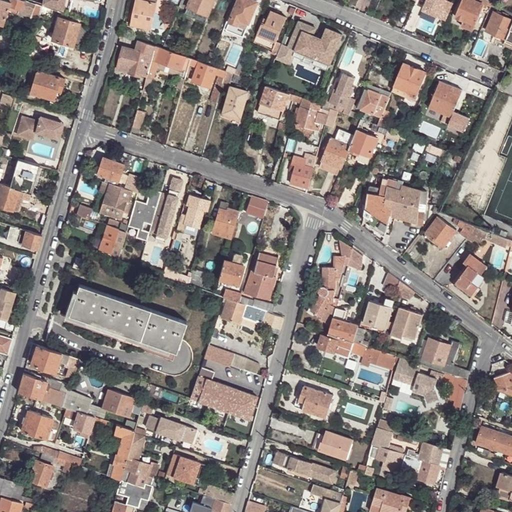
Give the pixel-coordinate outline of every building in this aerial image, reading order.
[(10,1),(9,1),(5,0),(0,0),(0,22),(2,23),(6,10),(10,1)] [(28,1),(24,0),(9,0),(9,1),(10,1),(6,10),(29,19),(33,8),(34,3),(28,1)] [(42,0),(41,5),(62,9),(64,0),(42,0)] [(135,0),(131,24),(152,28),(157,2),(147,0),(146,0),(135,0)] [(190,0),(188,7),(208,15),(214,0),(190,0)] [(252,0),(238,0),(232,16),(239,19),(249,23),(258,2),(252,0)] [(356,0),(354,6),(364,10),(368,0),(356,0)] [(474,0),(462,0),(456,16),(464,19),(462,25),(473,30),(483,4),(474,0)] [(50,9),(41,6),(40,10),(39,13),(48,16),(50,9)] [(208,15),(188,7),(185,14),(205,22),(208,15)] [(30,19),(37,21),(39,13),(40,10),(37,10),(36,12),(32,11),(30,19)] [(511,18),(495,11),(487,30),(495,34),(506,38),(507,39),(507,38),(511,26),(511,18)] [(278,16),(270,13),(267,20),(264,19),(264,18),(254,42),(273,50),(276,42),(287,17),(279,14),(278,16)] [(239,19),(232,16),(229,22),(237,25),(238,23),(239,19)] [(79,23),(58,17),(52,39),(72,45),(79,23)] [(299,21),(298,24),(315,31),(316,28),(299,21)] [(237,25),(229,22),(226,29),(243,36),(246,29),(237,25)] [(298,24),(289,47),(295,49),(293,56),(294,56),(304,60),(306,54),(317,59),(315,62),(315,63),(328,69),(335,51),(334,51),(336,44),(338,45),(342,34),(327,28),(322,39),(321,43),(313,39),(314,36),(313,35),(315,31),(298,24)] [(168,34),(162,48),(167,50),(173,36),(168,34)] [(32,36),(30,44),(37,46),(39,38),(32,36)] [(155,46),(139,40),(136,50),(124,46),(119,63),(128,66),(130,67),(132,67),(130,72),(141,76),(141,75),(147,76),(152,59),(155,46)] [(272,54),(276,56),(281,44),(276,42),(273,50),(272,54)] [(282,44),(276,58),(290,64),(294,56),(293,56),(295,49),(289,47),(285,45),(282,44)] [(162,48),(155,46),(152,59),(158,61),(187,71),(189,65),(191,58),(167,50),(162,48)] [(209,65),(214,53),(210,52),(205,64),(209,65)] [(199,62),(191,58),(189,65),(197,68),(199,62)] [(60,59),(59,67),(73,69),(74,61),(60,59)] [(158,61),(152,59),(147,76),(143,90),(148,92),(152,78),(153,79),(156,69),(158,61)] [(315,62),(314,61),(313,64),(327,70),(328,69),(315,63),(315,62)] [(217,68),(209,65),(205,64),(199,62),(197,68),(193,81),(194,81),(210,86),(212,87),(215,74),(217,68)] [(128,66),(119,63),(118,68),(128,72),(130,67),(128,66)] [(426,73),(404,63),(394,86),(408,92),(406,97),(415,100),(426,73)] [(225,77),(226,72),(217,68),(215,74),(219,75),(225,77)] [(62,88),(62,86),(65,78),(36,70),(30,93),(50,99),(54,100),(57,86),(62,88)] [(362,85),(367,74),(359,71),(355,82),(362,85)] [(229,83),(232,74),(226,72),(225,77),(224,81),(229,83)] [(243,77),(234,74),(232,81),(241,84),(243,77)] [(224,81),(225,77),(219,75),(212,101),(218,102),(224,81)] [(209,93),(210,86),(194,81),(193,87),(209,93)] [(338,81),(333,92),(350,98),(354,87),(338,81)] [(451,117),(461,95),(463,90),(451,85),(440,81),(429,107),(451,117)] [(368,84),(367,88),(389,97),(391,93),(368,84)] [(226,102),(245,108),(250,91),(231,85),(231,86),(228,95),(226,102)] [(65,87),(62,86),(62,88),(58,101),(54,100),(50,99),(50,102),(60,105),(65,87)] [(58,101),(62,88),(57,86),(54,100),(58,101)] [(290,94),(266,86),(258,113),(280,121),(290,94)] [(394,86),(392,91),(406,97),(408,92),(394,86)] [(382,116),(389,97),(367,88),(358,108),(382,116)] [(329,105),(322,103),(321,105),(330,108),(336,110),(344,113),(350,98),(333,92),(330,102),(330,103),(329,105)] [(0,106),(11,110),(15,98),(15,97),(4,94),(0,106)] [(351,111),(355,100),(350,98),(344,113),(349,115),(351,111)] [(318,112),(320,105),(304,99),(302,103),(301,108),(298,120),(297,124),(314,130),(316,122),(318,112)] [(242,119),(245,108),(226,102),(223,114),(242,119)] [(331,126),(336,110),(330,108),(329,111),(326,120),(325,125),(331,126)] [(316,122),(325,125),(326,120),(329,111),(323,109),(322,113),(318,112),(316,122)] [(145,112),(137,110),(133,126),(141,128),(145,112)] [(36,132),(59,139),(64,123),(40,116),(39,121),(22,116),(17,134),(33,139),(36,132)] [(388,118),(382,116),(378,126),(385,128),(388,118)] [(311,138),(314,130),(297,124),(294,133),(311,138)] [(385,128),(378,126),(373,124),(371,130),(387,136),(389,130),(385,128)] [(351,146),(355,136),(340,130),(336,139),(351,146)] [(378,138),(357,130),(355,136),(351,146),(348,153),(357,157),(358,155),(369,159),(378,138)] [(187,135),(184,145),(194,148),(198,139),(187,135)] [(348,153),(351,146),(336,139),(331,138),(322,160),(323,161),(332,164),(340,168),(342,168),(348,153)] [(444,159),(447,150),(432,146),(429,153),(444,159)] [(367,164),(369,159),(358,155),(357,157),(356,160),(367,164)] [(292,167),(295,168),(296,164),(305,166),(306,160),(294,156),(292,167)] [(124,163),(114,160),(105,157),(101,159),(96,173),(107,177),(118,181),(124,163)] [(31,192),(40,165),(18,159),(10,186),(19,188),(24,190),(31,192)] [(329,171),(332,164),(323,161),(320,168),(329,171)] [(245,162),(242,171),(248,173),(252,164),(245,162)] [(291,184),(308,189),(313,168),(305,166),(296,164),(295,168),(291,184)] [(337,175),(340,168),(332,164),(329,171),(337,175)] [(131,191),(137,193),(142,177),(129,173),(124,188),(131,191)] [(107,177),(105,182),(110,184),(116,186),(118,181),(107,177)] [(149,231),(149,232),(156,234),(166,237),(182,180),(173,177),(168,194),(161,192),(151,224),(149,231)] [(383,179),(381,185),(401,191),(402,185),(402,184),(383,179)] [(215,183),(208,181),(205,191),(212,193),(215,183)] [(12,209),(19,188),(10,186),(1,183),(0,182),(0,206),(12,210),(12,209)] [(101,184),(99,192),(106,194),(106,193),(109,187),(101,184)] [(109,187),(106,193),(106,194),(99,211),(119,218),(122,211),(127,213),(131,202),(128,201),(131,191),(124,188),(116,186),(110,184),(109,187)] [(381,189),(378,188),(378,195),(386,197),(385,203),(394,205),(393,216),(395,216),(423,223),(425,212),(418,211),(420,190),(402,185),(401,191),(381,185),(381,189)] [(378,195),(378,188),(369,186),(363,221),(385,236),(390,215),(393,216),(394,205),(385,203),(386,197),(378,195)] [(18,210),(24,190),(19,188),(12,209),(18,210)] [(136,237),(147,240),(149,232),(149,231),(142,229),(145,222),(151,224),(161,192),(150,188),(146,203),(135,200),(128,224),(127,225),(138,228),(136,237)] [(418,211),(425,212),(427,191),(421,190),(420,190),(418,211)] [(210,199),(189,193),(186,204),(189,204),(186,213),(181,212),(176,228),(177,229),(179,221),(185,223),(199,227),(204,209),(207,210),(210,199)] [(268,201),(251,196),(246,211),(252,213),(251,214),(262,218),(268,201)] [(222,201),(220,209),(227,210),(228,208),(229,203),(222,201)] [(79,206),(76,214),(88,218),(89,218),(92,210),(79,206)] [(212,233),(230,238),(238,211),(228,208),(227,210),(220,209),(212,233)] [(433,238),(437,241),(443,246),(457,229),(439,216),(426,232),(433,238)] [(89,218),(88,218),(87,222),(105,228),(106,224),(98,221),(92,219),(89,218)] [(107,225),(126,231),(127,225),(128,224),(126,224),(127,220),(122,218),(121,222),(109,218),(107,225)] [(467,223),(459,219),(455,224),(463,230),(467,223)] [(185,223),(179,221),(177,229),(183,231),(185,223)] [(461,231),(467,236),(475,226),(467,223),(463,230),(461,231)] [(116,250),(120,252),(126,231),(107,225),(106,224),(105,228),(98,249),(110,253),(111,249),(116,250)] [(7,235),(17,238),(19,229),(10,226),(7,235)] [(475,226),(467,236),(473,241),(474,240),(479,242),(482,237),(484,237),(487,231),(475,226)] [(38,248),(42,234),(20,227),(19,229),(17,238),(15,242),(38,248)] [(487,231),(484,237),(507,247),(508,241),(508,240),(504,238),(487,231)] [(345,258),(350,259),(350,258),(352,248),(353,248),(340,240),(341,256),(345,256),(345,258)] [(352,248),(350,258),(352,260),(350,264),(360,270),(362,267),(363,256),(352,248)] [(487,265),(471,252),(465,261),(470,265),(454,285),(470,297),(486,276),(482,273),(487,265)] [(224,260),(219,279),(238,284),(244,265),(240,264),(242,256),(241,254),(236,253),(234,254),(231,262),(224,260)] [(259,254),(254,269),(259,270),(259,273),(267,275),(269,273),(274,274),(276,267),(278,260),(259,254)] [(321,320),(331,325),(334,318),(336,308),(329,304),(332,300),(332,299),(335,291),(335,283),(335,278),(339,278),(345,258),(345,256),(341,256),(334,257),(334,267),(323,267),(323,286),(321,287),(319,289),(318,292),(320,295),(315,303),(319,306),(315,314),(322,317),(321,320)] [(73,266),(82,268),(84,259),(76,257),(73,266)] [(188,285),(200,289),(204,272),(193,269),(189,280),(188,283),(188,285)] [(270,299),(276,277),(274,277),(274,274),(269,273),(267,275),(259,273),(259,270),(254,269),(252,271),(250,270),(244,292),(270,299)] [(400,281),(389,272),(384,286),(397,291),(400,281)] [(176,280),(188,285),(188,283),(189,280),(177,276),(176,280)] [(415,291),(400,281),(397,291),(397,292),(409,299),(415,291)] [(75,294),(69,313),(170,348),(178,351),(188,321),(78,283),(76,291),(75,294)] [(0,319),(7,322),(13,304),(10,303),(14,292),(2,288),(0,294),(0,319)] [(223,297),(224,297),(228,298),(239,302),(240,298),(241,294),(226,289),(224,293),(223,297)] [(67,313),(69,313),(75,294),(72,293),(67,313)] [(239,302),(228,298),(222,317),(240,323),(242,317),(246,305),(239,302)] [(240,298),(239,302),(246,305),(252,307),(253,302),(240,298)] [(392,307),(394,300),(387,298),(385,305),(392,307)] [(253,302),(252,307),(266,311),(268,303),(254,299),(253,302)] [(389,318),(392,307),(385,305),(370,300),(364,322),(371,324),(374,314),(389,318)] [(268,303),(266,311),(272,313),(275,305),(268,303)] [(311,311),(315,314),(319,306),(315,303),(311,311)] [(252,307),(246,305),(242,317),(257,323),(258,321),(262,323),(266,311),(252,307)] [(346,311),(344,320),(346,321),(350,309),(342,307),(342,309),(346,311)] [(423,314),(400,307),(395,324),(388,322),(387,326),(393,328),(392,334),(402,337),(403,335),(415,338),(423,314)] [(336,308),(334,318),(344,320),(346,311),(342,309),(336,308)] [(272,313),(266,311),(262,323),(272,326),(280,329),(284,317),(272,313)] [(170,348),(69,313),(67,323),(167,358),(170,348)] [(388,322),(389,318),(374,314),(371,324),(386,329),(387,326),(388,322)] [(257,323),(242,317),(240,323),(239,324),(255,330),(257,323)] [(340,337),(353,341),(358,327),(358,324),(346,321),(344,320),(334,318),(331,325),(329,333),(340,337)] [(321,336),(323,331),(297,323),(296,328),(321,336)] [(279,334),(280,329),(272,326),(270,331),(279,334)] [(355,342),(362,344),(363,340),(366,330),(358,327),(353,341),(355,342)] [(335,349),(340,337),(329,333),(323,331),(321,336),(318,346),(334,352),(335,349)] [(0,334),(0,352),(8,354),(12,338),(0,334)] [(353,349),(355,342),(353,341),(340,337),(335,349),(350,354),(350,353),(352,349),(353,349)] [(417,355),(415,362),(422,364),(435,368),(442,370),(445,362),(451,346),(451,345),(430,338),(429,340),(423,357),(417,355)] [(429,340),(423,338),(417,355),(423,357),(429,340)] [(451,345),(451,346),(460,349),(462,343),(452,340),(451,345)] [(372,355),(374,348),(367,346),(362,344),(355,342),(353,349),(372,355)] [(59,360),(62,353),(43,347),(38,345),(31,363),(55,372),(59,360)] [(208,348),(205,357),(256,374),(260,363),(249,358),(234,353),(209,345),(208,348)] [(451,346),(445,362),(455,365),(460,349),(451,346)] [(381,350),(380,350),(374,348),(372,355),(370,361),(377,363),(381,350)] [(368,367),(370,361),(372,355),(353,349),(352,349),(350,353),(362,357),(360,364),(368,367)] [(381,365),(394,369),(396,362),(397,356),(381,350),(377,363),(381,365)] [(78,367),(80,359),(62,353),(59,360),(66,362),(66,364),(69,365),(78,367)] [(415,362),(400,357),(399,363),(395,377),(404,380),(405,376),(416,379),(415,383),(412,389),(425,393),(428,401),(440,397),(435,385),(437,378),(419,372),(422,364),(415,362)] [(86,367),(88,362),(80,359),(78,367),(77,370),(82,372),(83,366),(86,367)] [(445,362),(442,370),(459,376),(461,368),(455,365),(445,362)] [(77,370),(78,367),(69,365),(66,375),(70,377),(74,378),(77,370)] [(215,372),(201,367),(191,397),(210,404),(250,418),(258,397),(212,380),(215,372)] [(85,368),(79,384),(89,388),(95,371),(85,368)] [(461,368),(459,376),(468,379),(470,370),(461,368)] [(459,376),(442,370),(440,379),(453,383),(459,385),(466,387),(468,379),(459,376)] [(23,372),(18,390),(40,398),(46,380),(43,379),(23,372)] [(508,393),(511,394),(511,375),(511,372),(495,377),(498,386),(497,390),(504,392),(508,393)] [(46,380),(40,398),(48,401),(66,407),(73,409),(78,411),(90,415),(92,407),(89,405),(90,402),(87,401),(89,394),(69,387),(67,386),(68,384),(44,377),(43,379),(46,380)] [(133,386),(146,390),(147,388),(148,383),(135,379),(133,386)] [(307,396),(303,409),(327,417),(334,395),(305,385),(302,394),(307,396)] [(462,402),(465,391),(458,389),(452,387),(449,398),(455,400),(462,402)] [(106,396),(102,406),(102,407),(128,416),(134,397),(109,388),(106,396)] [(144,399),(144,400),(150,402),(153,390),(147,388),(146,390),(144,399)] [(95,403),(102,406),(106,396),(99,394),(95,403)] [(297,407),(303,409),(307,396),(302,394),(301,396),(298,404),(297,407)] [(384,401),(383,407),(390,409),(393,397),(386,395),(384,401)] [(133,417),(130,428),(135,430),(143,402),(143,400),(139,399),(135,416),(133,417)] [(460,410),(462,402),(455,400),(453,409),(454,409),(460,410)] [(92,407),(90,415),(94,416),(96,417),(100,406),(90,402),(89,405),(92,407)] [(27,413),(21,430),(45,438),(46,437),(53,439),(58,423),(51,420),(52,416),(33,411),(34,408),(27,406),(25,413),(27,413)] [(73,409),(66,407),(63,415),(70,418),(73,409)] [(78,411),(73,409),(70,418),(75,419),(78,411)] [(90,415),(78,411),(75,419),(73,426),(89,432),(93,420),(94,416),(90,415)] [(150,414),(145,426),(156,430),(191,442),(196,428),(161,416),(160,418),(150,414)] [(96,417),(94,416),(93,420),(107,425),(109,421),(96,417)] [(380,419),(377,426),(390,430),(392,423),(380,419)] [(111,475),(121,479),(124,468),(131,444),(133,438),(135,430),(130,428),(116,423),(113,433),(122,436),(117,452),(115,451),(111,464),(114,465),(111,475)] [(392,423),(390,430),(392,431),(399,433),(400,429),(394,427),(394,424),(392,423)] [(377,426),(373,442),(379,444),(380,440),(389,442),(392,431),(390,430),(377,426)] [(477,442),(492,447),(497,432),(482,426),(477,442)] [(321,440),(318,448),(318,449),(347,459),(353,438),(326,429),(325,434),(322,440),(321,440)] [(143,433),(135,430),(133,438),(131,444),(124,468),(147,476),(152,478),(155,479),(159,465),(151,462),(150,465),(138,461),(145,434),(143,433)] [(497,432),(492,447),(506,452),(511,437),(497,432)] [(314,447),(318,448),(321,440),(322,440),(325,434),(319,433),(314,447)] [(421,454),(419,458),(424,459),(439,464),(443,447),(424,441),(421,454)] [(379,444),(373,442),(370,454),(376,457),(395,463),(399,451),(387,447),(379,444)] [(388,444),(387,447),(399,451),(406,453),(408,454),(412,455),(413,451),(388,444)] [(36,446),(35,449),(41,452),(66,460),(74,463),(80,465),(82,459),(67,454),(67,455),(42,446),(36,446)] [(443,447),(439,464),(440,465),(446,467),(450,449),(443,447)] [(483,455),(504,462),(506,458),(491,453),(492,452),(485,449),(483,455)] [(272,463),(278,465),(282,453),(276,451),(272,463)] [(406,453),(399,451),(395,463),(402,465),(402,464),(406,453)] [(66,460),(41,452),(39,457),(64,465),(66,460)] [(167,474),(193,483),(200,462),(174,453),(167,474)] [(282,453),(278,465),(332,483),(336,472),(282,453)] [(408,454),(406,453),(402,464),(413,467),(416,468),(414,471),(413,476),(435,482),(436,480),(419,475),(423,462),(416,460),(416,462),(407,459),(408,454)] [(412,455),(408,454),(407,459),(416,462),(416,460),(417,457),(412,455)] [(23,477),(29,479),(36,460),(30,457),(23,477)] [(393,469),(395,463),(376,457),(375,462),(393,469)] [(439,464),(424,459),(423,462),(419,475),(436,480),(439,471),(440,467),(440,465),(439,464)] [(36,460),(29,479),(46,486),(53,466),(36,460)] [(74,463),(66,460),(64,465),(62,469),(71,472),(73,467),(74,463)] [(373,464),(367,462),(366,467),(365,472),(371,474),(373,464)] [(80,465),(74,463),(73,467),(95,474),(92,480),(98,483),(101,472),(80,465)] [(109,463),(106,474),(111,475),(114,465),(111,464),(109,463)] [(341,476),(347,477),(350,468),(344,466),(341,476)] [(124,468),(121,479),(125,480),(135,484),(143,486),(144,483),(147,476),(124,468)] [(358,472),(350,469),(347,482),(354,485),(358,472)] [(511,474),(502,472),(498,486),(502,487),(511,490),(511,496),(511,499),(511,474)] [(0,476),(0,493),(2,494),(10,496),(14,481),(0,476)] [(152,478),(147,476),(144,483),(156,487),(158,480),(155,479),(152,478)] [(121,479),(116,497),(120,498),(123,488),(125,480),(121,479)] [(132,490),(135,484),(125,480),(123,488),(132,490)] [(14,481),(10,496),(15,498),(20,483),(14,481)] [(20,483),(15,498),(24,500),(33,503),(34,503),(35,500),(25,496),(25,495),(22,493),(25,483),(20,482),(20,483)] [(328,499),(330,489),(314,484),(311,492),(320,495),(320,497),(326,499),(326,498),(328,499)] [(208,485),(205,495),(212,498),(216,488),(208,485)] [(402,511),(404,508),(409,509),(413,497),(379,487),(374,504),(383,507),(381,511),(402,511)] [(511,500),(511,499),(511,496),(511,490),(502,487),(499,497),(511,500)] [(216,488),(212,498),(215,499),(232,504),(235,494),(216,488)] [(338,511),(339,511),(344,493),(330,489),(328,499),(326,498),(326,499),(324,509),(336,511),(338,511)] [(343,511),(349,495),(344,493),(339,511),(340,511),(343,511)] [(205,495),(201,494),(197,507),(207,511),(208,511),(210,505),(213,506),(215,499),(212,498),(205,495)] [(0,503),(0,509),(9,511),(19,511),(22,502),(2,497),(0,503)] [(116,497),(115,501),(126,505),(127,500),(120,498),(116,497)] [(229,511),(232,504),(215,499),(213,506),(211,511),(210,511),(229,511)] [(244,511),(262,511),(265,506),(248,500),(247,502),(244,511)] [(115,501),(111,511),(123,511),(126,505),(115,501)]
